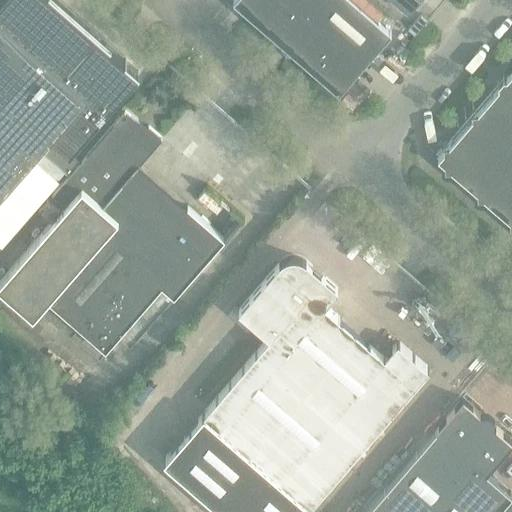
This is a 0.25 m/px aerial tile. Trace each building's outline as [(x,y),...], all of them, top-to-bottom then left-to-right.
[(0,0),(0,190),(35,151),(38,147),(41,150),(65,171),(66,171),(78,157),(72,152),(69,149),(138,71),(57,0),(0,0)] [(233,0),(339,91),(391,30),(355,0),(233,0)] [(396,0),(408,10),(417,0),(396,0)] [(498,81),(498,85),(438,155),(511,219),(511,68),(507,75),(503,75),(498,81)] [(78,157),(66,171),(69,174),(62,181),(51,193),(53,194),(60,201),(65,205),(0,278),(0,286),(33,315),(47,298),(105,349),(161,285),(173,296),(224,237),(187,205),(181,212),(133,169),(162,137),(148,125),(146,128),(138,121),(125,109),(81,160),(78,157)] [(238,310),(255,325),(268,337),(261,344),(207,407),(205,410),(203,412),(163,458),(225,511),(318,511),(310,505),(409,391),(429,367),(398,340),(384,356),(325,304),(338,289),(306,261),(302,258),(298,257),(294,256),(290,256),(286,258),(282,260),(279,262),(238,310)] [(371,502),(362,511),(494,511),(511,492),(486,470),(511,440),(511,439),(463,397),(436,427),(436,428),(371,502)]
